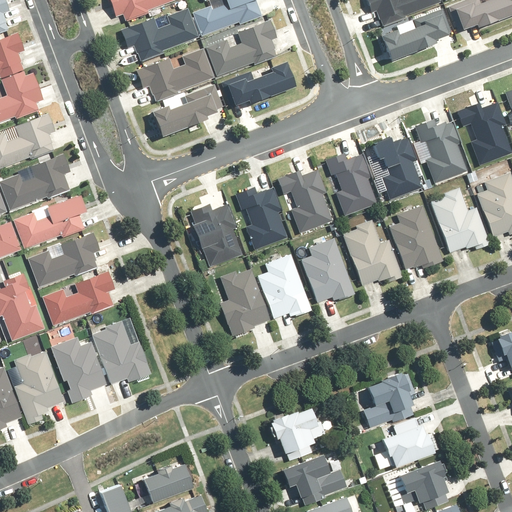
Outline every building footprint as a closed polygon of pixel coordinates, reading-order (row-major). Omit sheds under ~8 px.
[(0,0),(0,32),(11,28),(5,13),(13,10),(9,0),(0,0)] [(111,0),(117,16),(125,13),(127,20),(149,12),(148,9),(172,0),(111,0)] [(242,22),(265,14),(260,0),(230,0),(232,3),(217,8),(216,4),(197,11),(204,35),(242,20),(242,22)] [(380,10),(385,25),(408,17),(407,13),(443,1),(442,0),(369,0),(374,12),(380,10)] [(511,13),(511,0),(484,0),(482,1),(481,0),(456,0),(447,3),(456,28),(473,22),(475,26),(511,13)] [(155,18),(121,29),(127,46),(134,43),(140,59),(162,52),(161,48),(198,35),(188,6),(167,13),(171,23),(158,27),(155,18)] [(395,29),(378,35),(387,59),(435,42),(434,38),(451,31),(442,6),(411,18),(414,26),(397,33),(395,29)] [(204,43),(216,75),(277,53),(271,36),(276,34),(270,18),(239,29),(243,39),(230,44),(227,35),(204,43)] [(0,118),(16,113),(18,117),(42,108),(39,98),(45,96),(35,69),(29,71),(21,49),(27,47),(20,28),(0,35),(0,72),(1,72),(9,92),(0,95),(0,118)] [(150,83),(156,98),(181,89),(180,86),(215,73),(205,45),(183,53),(186,61),(175,66),(171,54),(137,66),(144,85),(150,83)] [(249,71),(223,81),(231,103),(247,97),(248,101),(294,85),(285,59),(270,65),(271,70),(251,77),(249,71)] [(222,106),(227,104),(219,80),(189,92),(191,99),(176,105),(175,101),(158,107),(167,132),(214,116),(212,112),(223,108),(222,106)] [(484,161),(511,149),(511,140),(505,123),(510,121),(501,99),(486,105),(483,99),(462,107),(468,122),(474,119),(481,136),(475,139),(484,161)] [(9,129),(0,131),(0,165),(58,147),(52,129),(58,127),(53,111),(19,123),(23,134),(12,138),(9,129)] [(429,155),(437,178),(469,167),(460,141),(464,140),(457,120),(454,121),(452,117),(439,121),(438,117),(419,124),(423,138),(429,136),(434,153),(429,155)] [(397,134),(373,142),(379,157),(384,156),(389,171),(384,173),(392,195),(427,182),(418,157),(420,156),(411,132),(399,137),(397,134)] [(51,193),(52,195),(73,187),(67,171),(73,168),(66,150),(34,163),(38,175),(26,179),(23,171),(3,178),(13,206),(51,193)] [(344,213),(377,202),(368,174),(371,173),(363,150),(347,156),(346,152),(322,160),(327,176),(337,173),(343,190),(336,192),(344,213)] [(480,189),(495,234),(511,227),(511,169),(508,171),(503,158),(469,170),(474,183),(489,178),(491,185),(480,189)] [(302,228),(336,217),(326,189),(329,188),(321,165),(306,171),(304,167),(280,175),(286,191),(295,188),(301,205),(295,207),(302,228)] [(0,210),(9,207),(0,180),(0,210)] [(470,247),(493,239),(480,203),(472,206),(463,182),(447,188),(448,192),(434,197),(452,249),(469,243),(470,247)] [(234,193),(254,248),(285,237),(275,211),(280,209),(271,185),(256,190),(254,185),(234,193)] [(28,245),(65,231),(66,234),(88,226),(83,211),(91,208),(85,190),(51,203),(54,212),(41,217),(37,208),(17,215),(28,245)] [(194,222),(190,223),(199,246),(202,245),(209,264),(240,253),(230,227),(235,225),(226,201),(211,206),(209,201),(189,209),(194,222)] [(392,224),(409,267),(421,262),(423,266),(447,257),(426,201),(399,211),(402,220),(392,224)] [(376,215),(359,221),(360,225),(346,230),(364,282),(381,277),(382,278),(391,276),(392,278),(406,273),(394,236),(384,239),(376,215)] [(0,254),(24,245),(14,218),(0,223),(0,254)] [(80,269),(81,271),(103,263),(97,249),(104,246),(98,229),(64,241),(68,251),(55,255),(53,247),(32,254),(42,282),(80,269)] [(303,256),(319,300),(336,294),(338,299),(359,291),(337,235),(312,244),(314,252),(303,256)] [(261,272),(277,315),(293,309),(295,314),(315,307),(295,250),(269,259),(272,268),(261,272)] [(224,298),(236,333),(258,325),(257,322),(274,316),(256,265),(240,270),(240,268),(223,274),(231,296),(224,298)] [(82,289),(69,293),(67,286),(46,293),(56,320),(94,308),(95,310),(116,302),(111,289),(120,285),(112,266),(78,280),(82,289)] [(5,312),(7,317),(9,316),(17,337),(48,325),(40,301),(35,303),(30,288),(34,286),(28,268),(17,272),(20,279),(0,284),(0,310),(1,313),(5,312)] [(139,339),(136,331),(132,333),(126,316),(108,323),(109,325),(95,330),(114,381),(132,374),(133,378),(154,370),(142,338),(139,339)] [(511,349),(511,352),(511,326),(504,329),(505,333),(495,336),(500,352),(511,349)] [(80,333),(54,343),(75,400),(94,393),(91,387),(111,380),(94,336),(83,340),(80,333)] [(17,382),(31,420),(47,415),(45,411),(50,409),(48,404),(67,397),(50,347),(18,356),(26,380),(17,382)] [(0,365),(0,430),(12,427),(9,419),(25,414),(8,363),(0,365)] [(415,388),(419,387),(412,369),(408,370),(407,366),(392,371),(393,374),(370,383),(378,402),(364,407),(370,424),(396,414),(398,419),(419,411),(415,402),(420,401),(415,388)] [(329,429),(319,401),(303,407),(303,406),(275,416),(291,456),(316,447),(313,439),(321,436),(320,433),(329,429)] [(401,428),(387,433),(393,450),(396,449),(401,461),(444,445),(433,416),(421,421),(418,413),(398,420),(401,428)] [(328,489),(350,481),(344,465),(322,473),(321,472),(335,467),(329,449),(289,463),(295,481),(301,478),(307,496),(310,500),(329,492),(328,489)] [(444,455),(403,471),(410,488),(417,485),(425,506),(448,497),(445,488),(451,486),(447,477),(452,475),(444,455)] [(161,469),(145,474),(153,497),(195,484),(187,460),(172,465),(171,462),(160,466),(161,469)] [(139,511),(127,478),(101,489),(109,511),(139,511)] [(350,511),(358,509),(351,490),(312,504),(315,511),(350,511)] [(172,503),(157,508),(158,511),(205,511),(205,510),(210,508),(204,492),(186,498),(184,494),(170,499),(172,503)] [(462,511),(457,499),(424,511),(462,511)]
